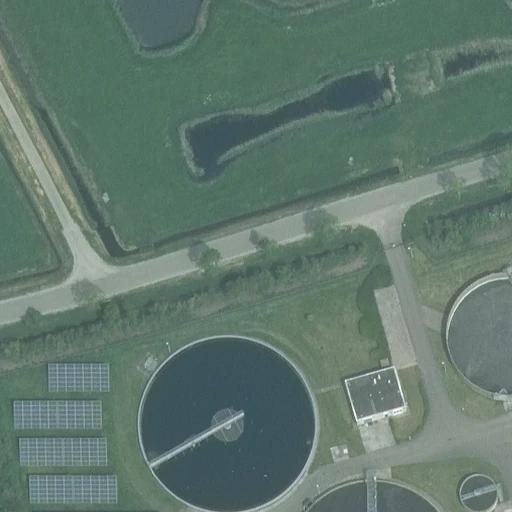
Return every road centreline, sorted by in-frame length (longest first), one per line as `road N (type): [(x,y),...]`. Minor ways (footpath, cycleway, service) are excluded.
road 1 (unclassified): [(94,287),(511,161)]
road 2 (unclassified): [(94,287),(0,103)]
